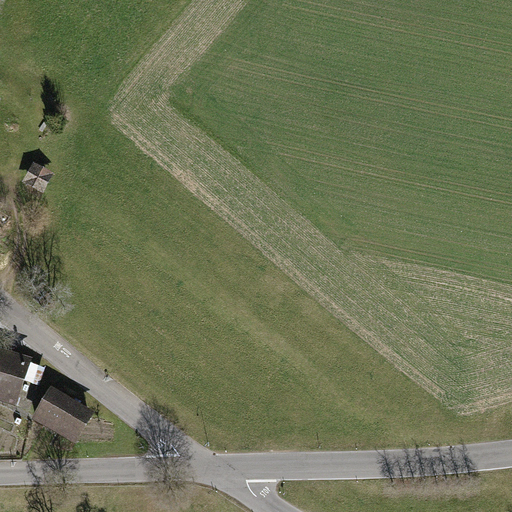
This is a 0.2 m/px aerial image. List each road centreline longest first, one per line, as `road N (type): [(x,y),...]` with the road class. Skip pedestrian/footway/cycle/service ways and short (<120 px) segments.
road 1 (tertiary): [(244,466),(511,453)]
road 2 (tertiary): [(0,306),(166,438),(191,468)]
road 3 (tertiary): [(0,473),(191,468)]
